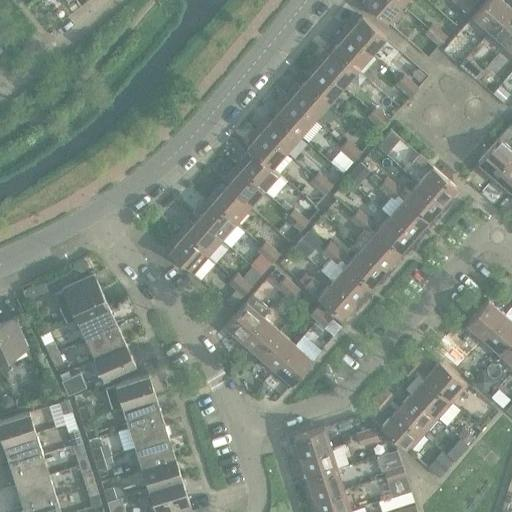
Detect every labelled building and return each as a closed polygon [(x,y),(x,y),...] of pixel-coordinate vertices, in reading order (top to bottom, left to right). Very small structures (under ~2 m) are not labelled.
[(401,4),(396,0),(362,0),(386,21),(401,4)] [(472,0),(464,0),(460,6),(467,13),(476,3),(472,0)] [(490,30),(510,7),(502,0),(486,0),(469,20),(481,30),(484,26),(490,30)] [(511,8),(510,7),(490,30),(495,35),(491,39),(502,49),(511,37),(511,8)] [(343,29),(371,53),(386,37),(362,16),(357,22),(353,18),(343,29)] [(432,38),(440,30),(433,24),(425,32),(432,38)] [(333,49),(357,70),(371,53),(343,29),(334,40),(338,43),(333,49)] [(440,30),(432,38),(439,44),(447,36),(440,30)] [(511,37),(502,49),(511,57),(511,37)] [(357,70),(333,49),(329,54),(325,50),(315,62),(342,86),(357,70)] [(467,56),(460,64),(468,71),(475,62),(467,56)] [(342,86),(315,62),(305,73),(309,76),(304,81),(328,102),(342,86)] [(417,68),(412,74),(419,81),(425,75),(417,68)] [(404,89),(411,81),(404,74),(397,83),(404,89)] [(328,102),(304,81),(300,86),(296,83),(286,94),(314,118),(328,102)] [(411,81),(404,89),(411,96),(418,87),(411,81)] [(499,84),(493,92),(503,101),(509,93),(499,84)] [(314,118),(286,94),(277,105),(281,108),(276,114),(299,134),(314,118)] [(375,122),(383,113),(376,107),(368,115),(375,122)] [(383,113),(375,122),(382,128),(390,119),(383,113)] [(299,134),(276,114),(272,119),(268,116),(258,127),(285,151),(299,134)] [(511,126),(510,125),(498,138),(504,143),(511,133),(511,126)] [(255,154),(256,154),(271,167),(285,151),(258,127),(248,138),(252,141),(247,147),(255,154)] [(391,130),(377,145),(386,153),(400,137),(391,130)] [(346,155),(355,145),(347,138),(339,148),(346,155)] [(491,180),(511,156),(511,149),(504,143),(498,138),(478,161),(483,166),(480,170),(491,180)] [(355,145),(346,155),(354,161),(359,154),(362,151),(355,145)] [(237,166),(264,190),(279,173),(271,167),(256,154),(255,154),(251,159),(246,155),(237,166)] [(419,169),(427,160),(419,154),(412,162),(419,169)] [(511,190),(511,189),(511,156),(491,180),(502,189),(506,185),(511,190)] [(227,186),(250,207),(264,190),(237,166),(227,177),(232,181),(227,186)] [(418,183),(445,207),(455,197),(451,193),(456,187),(433,166),(418,183)] [(318,187),(326,178),(319,171),(311,181),(318,187)] [(354,171),(346,180),(355,187),(363,179),(354,171)] [(386,192),(391,187),(395,182),(388,176),(379,185),(386,192)] [(326,178),(318,187),(325,193),(333,184),(326,178)] [(391,187),(386,192),(393,198),(402,188),(395,182),(391,187)] [(445,207),(418,183),(403,199),(427,220),(431,215),(435,219),(445,207)] [(250,207),(227,186),(222,192),(218,188),(208,199),(235,223),(250,207)] [(198,219),(221,239),(235,223),(208,199),(198,210),(202,214),(198,219)] [(389,215),(417,240),(427,229),(422,225),(427,220),(403,199),(389,215)] [(297,219),(301,214),(294,208),(287,217),(294,223),(297,219)] [(358,224),(366,214),(359,208),(350,218),(358,224)] [(301,214),(297,219),(294,223),(301,229),(309,221),(301,214)] [(366,214),(358,224),(366,231),(374,221),(366,214)] [(417,240),(389,215),(375,231),(399,253),(403,247),(407,251),(417,240)] [(179,231),(207,255),(221,239),(198,219),(193,224),(189,220),(179,231)] [(308,230),(294,246),(305,256),(319,241),(308,230)] [(215,262),(179,231),(170,242),(174,246),(169,252),(200,279),(215,262)] [(375,231),(360,247),(388,272),(398,262),(394,258),(399,253),(375,231)] [(264,256),(269,252),(273,247),(266,240),(257,250),(264,256)] [(329,256),(338,247),(331,241),(322,250),(329,256)] [(273,247),(269,252),(264,256),(272,263),(280,253),(273,247)] [(338,247),(329,256),(336,263),(345,253),(338,247)] [(346,264),(370,285),(375,280),(378,283),(388,272),(360,247),(346,264)] [(82,259),(72,264),(74,269),(80,272),(87,269),(82,259)] [(331,280),(360,305),(370,294),(366,290),(370,285),(346,264),(331,280)] [(61,288),(62,290),(53,294),(66,322),(107,304),(93,273),(61,288)] [(237,288),(241,284),(244,280),(237,273),(230,282),(237,288)] [(284,291),(292,281),(285,275),(277,285),(284,291)] [(313,276),(304,286),(311,292),(320,283),(313,276)] [(30,295),(49,288),(46,280),(28,287),(30,295)] [(241,284),(237,288),(244,294),(251,286),(244,280),(241,284)] [(360,305),(331,280),(317,296),(341,318),(346,313),(350,316),(360,305)] [(292,281),(284,291),(292,298),(300,288),(292,281)] [(227,334),(238,344),(270,308),(253,293),(225,325),(231,330),(227,334)] [(480,342),(504,314),(487,300),(467,323),(472,328),(469,333),(480,342)] [(84,338),(116,324),(107,304),(66,322),(67,323),(75,319),(84,338)] [(317,319),(324,311),(318,305),(310,313),(317,319)] [(258,354),(279,330),(263,316),(270,308),(238,344),(249,353),(253,349),(258,354)] [(324,311),(317,319),(324,326),(332,317),(324,311)] [(511,321),(504,314),(480,342),(491,352),(494,348),(500,352),(511,338),(511,321)] [(0,322),(0,360),(28,348),(14,316),(0,322)] [(116,324),(84,338),(93,357),(125,343),(116,324)] [(271,372),(295,345),(279,330),(258,354),(263,358),(260,362),(271,372)] [(511,338),(500,352),(505,356),(501,360),(511,370),(511,338)] [(49,354),(58,350),(53,339),(45,343),(49,354)] [(449,348),(440,340),(434,348),(443,355),(449,348)] [(125,343),(93,357),(103,378),(134,364),(125,343)] [(295,345),(271,372),(282,382),(285,378),(291,383),(312,359),(295,345)] [(58,350),(49,354),(55,365),(64,361),(58,350)] [(407,363),(416,370),(423,363),(414,355),(407,363)] [(438,360),(424,377),(448,398),(452,393),(456,397),(466,385),(438,360)] [(416,370),(407,363),(401,369),(410,377),(416,370)] [(483,369),(473,381),(485,391),(495,380),(483,369)] [(63,383),(68,395),(87,386),(80,372),(62,380),(63,383)] [(112,409),(121,406),(155,395),(148,373),(115,384),(105,387),(112,409)] [(424,377),(409,393),(437,418),(447,407),(443,403),(448,398),(424,377)] [(384,388),(393,396),(399,388),(390,381),(384,388)] [(393,396),(384,388),(369,405),(377,411),(386,401),(387,403),(393,396)] [(498,388),(491,396),(502,406),(503,407),(510,398),(498,388)] [(409,393),(395,409),(419,430),(424,425),(428,429),(437,418),(409,393)] [(121,406),(128,426),(161,416),(155,395),(121,406)] [(2,397),(0,401),(0,403),(1,407),(6,410),(11,408),(13,403),(12,398),(7,396),(2,397)] [(63,414),(72,411),(69,399),(59,402),(63,414)] [(81,418),(91,415),(87,404),(78,407),(81,418)] [(395,409),(381,426),(408,451),(419,439),(415,435),(419,430),(395,409)] [(0,436),(2,444),(35,433),(29,411),(0,420),(0,436)] [(91,415),(81,418),(85,430),(94,427),(91,415)] [(161,416),(128,426),(134,447),(168,436),(161,416)] [(295,459),(331,447),(324,426),(294,436),(296,443),(291,445),(295,459)] [(465,427),(459,434),(469,443),(475,436),(465,427)] [(366,431),(369,442),(378,439),(375,428),(366,431)] [(72,444),(82,441),(79,429),(69,433),(72,444)] [(360,444),(369,442),(366,431),(357,434),(360,444)] [(35,433),(2,444),(9,464),(42,454),(35,433)] [(168,436),(134,447),(141,468),(174,457),(168,436)] [(82,441),(72,444),(76,456),(86,453),(82,441)] [(336,446),(340,463),(349,461),(345,444),(336,446)] [(94,460),(104,457),(100,445),(90,448),(94,460)] [(331,447),(295,459),(300,473),(305,471),(307,478),(337,468),(331,447)] [(442,451),(428,467),(440,477),(454,461),(442,451)] [(42,454),(9,464),(15,485),(49,474),(42,454)] [(104,457),(94,460),(98,472),(107,468),(104,457)] [(174,457),(141,468),(147,488),(181,478),(174,457)] [(393,467),(395,473),(397,478),(406,475),(402,464),(393,467)] [(395,473),(393,467),(384,470),(388,481),(397,478),(395,473)] [(337,468),(307,478),(309,484),(304,486),(308,500),(344,489),(337,468)] [(86,485),(95,482),(91,470),(82,473),(86,485)] [(49,474),(15,485),(22,506),(55,495),(49,474)] [(181,478),(147,488),(154,511),(185,511),(191,510),(181,478)] [(95,482),(86,485),(90,497),(99,494),(95,482)] [(113,486),(104,489),(107,501),(117,498),(113,486)] [(341,511),(350,509),(344,489),(308,500),(312,511),(341,511)] [(413,501),(410,491),(379,500),(382,511),(413,501)] [(60,511),(55,495),(22,506),(23,511),(60,511)]
